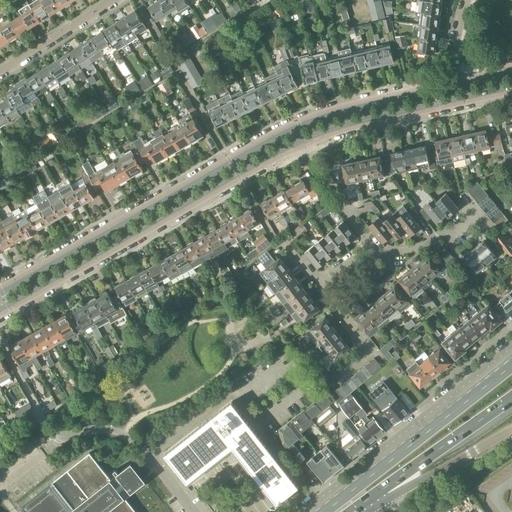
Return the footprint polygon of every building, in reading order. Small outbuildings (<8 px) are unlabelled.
[(40,22),(50,15),(39,0),(36,0),(29,5),(32,9),(40,22)] [(39,0),(50,15),(60,9),(54,0),(45,0),(42,3),(40,0),(39,0)] [(54,0),(60,9),(70,3),(68,0),(54,0)] [(167,14),(177,8),(171,0),(160,0),(158,1),(167,14)] [(369,9),(382,6),(380,0),(368,3),(369,9)] [(441,1),(429,0),(422,0),(422,5),(424,5),(423,13),(439,14),(439,15),(439,13),(441,13),(442,6),(440,6),(441,1)] [(157,21),(167,14),(158,1),(148,8),(157,21)] [(237,14),(242,11),(237,3),(232,6),(237,14)] [(19,10),(22,15),(30,28),(40,22),(32,9),(29,5),(28,4),(19,10)] [(233,17),(237,14),(232,6),(227,8),(233,17)] [(371,15),(383,12),(382,6),(369,9),(371,15)] [(339,10),(342,20),(348,18),(345,8),(339,10)] [(146,28),(143,23),(136,11),(125,17),(133,29),(134,31),(138,28),(140,32),(146,28)] [(372,21),(384,18),(383,12),(371,15),(372,21)] [(439,14),(423,13),(421,12),(420,18),(422,18),(421,25),(437,27),(438,25),(439,25),(440,19),(438,19),(439,14)] [(217,27),(227,21),(222,13),(217,16),(216,13),(211,16),(217,27)] [(19,35),(30,28),(22,15),(12,22),(9,18),(19,35)] [(207,33),(217,27),(211,16),(201,23),(207,33)] [(127,33),(133,29),(125,17),(115,24),(123,36),(124,38),(128,35),(127,33)] [(10,41),(19,35),(9,18),(0,23),(0,25),(2,28),(10,41)] [(386,33),(392,31),(389,19),(383,20),(386,33)] [(117,40),(123,36),(115,24),(104,31),(113,44),(118,41),(117,40)] [(190,28),(197,39),(207,33),(203,27),(199,30),(196,25),(190,28)] [(437,27),(421,25),(419,25),(419,31),(421,31),(420,38),(436,40),(436,38),(437,38),(438,32),(436,32),(437,27)] [(0,47),(10,41),(2,28),(0,29),(0,47)] [(102,55),(113,49),(102,32),(92,39),(102,55)] [(187,46),(192,42),(186,32),(181,36),(187,46)] [(183,49),(187,46),(181,36),(176,39),(183,49)] [(396,37),(398,49),(407,47),(405,36),(401,36),(396,37)] [(436,40),(420,38),(418,38),(417,44),(419,44),(418,51),(434,54),(434,51),(436,51),(437,45),(435,45),(435,40),(436,40)] [(92,62),(102,55),(92,39),(81,45),(88,57),(92,62)] [(287,45),(292,57),(297,55),(293,43),(287,45)] [(77,64),(88,57),(81,45),(70,52),(77,64)] [(284,60),(292,57),(287,45),(280,48),(284,60)] [(377,47),(381,64),(386,63),(387,64),(392,63),(392,62),(394,62),(390,46),(383,47),(382,46),(377,47)] [(380,65),(381,64),(377,47),(377,49),(370,50),(370,49),(365,50),(369,68),(375,66),(375,67),(380,66),(380,65)] [(367,68),(369,68),(365,50),(364,50),(365,52),(358,53),(357,51),(352,53),(356,71),(362,69),(362,70),(367,69),(367,68)] [(177,62),(188,56),(185,51),(174,57),(177,62)] [(77,64),(70,52),(59,59),(67,71),(70,76),(81,69),(77,64)] [(121,58),(119,54),(118,53),(113,55),(116,61),(121,58)] [(354,71),(356,71),(352,53),(351,53),(352,55),(345,57),(344,55),(339,56),(344,74),(349,72),(350,73),(354,72),(354,71)] [(312,56),(309,56),(309,54),(298,57),(299,58),(298,58),(300,66),(301,66),(305,83),(312,81),(312,82),(317,81),(317,80),(318,80),(313,57),(312,56)] [(330,77),(326,59),(325,54),(313,57),(318,80),(324,78),(324,79),(329,78),(329,77),(330,77)] [(180,68),(191,61),(188,56),(177,62),(180,68)] [(342,74),(344,74),(339,56),(339,58),(332,60),(332,58),(326,59),(330,77),(337,75),(337,76),(342,75),(342,74)] [(56,77),(67,71),(59,59),(49,66),(56,77)] [(101,63),(104,68),(109,65),(106,60),(101,63)] [(183,73),(194,66),(191,61),(180,68),(183,73)] [(298,86),(290,70),(291,70),(287,61),(279,65),(280,67),(275,69),(276,70),(286,91),(287,91),(288,92),(293,89),(292,88),(298,86)] [(56,77),(49,66),(38,73),(48,89),(59,82),(56,77)] [(186,78),(197,72),(194,66),(183,73),(186,78)] [(286,91),(276,70),(275,70),(277,73),(265,78),(274,96),(275,97),(276,98),(281,95),(280,94),(286,91)] [(78,74),(83,82),(87,79),(83,72),(78,74)] [(189,83),(200,77),(197,72),(186,78),(189,83)] [(37,96),(48,89),(38,73),(27,80),(37,96)] [(192,88),(203,82),(200,77),(189,83),(192,88)] [(67,81),(72,89),(77,86),(72,78),(67,81)] [(275,97),(274,96),(265,78),(266,81),(261,84),(262,85),(256,89),(263,103),(264,102),(264,103),(269,101),(269,100),(275,97)] [(16,87),(30,108),(41,102),(37,96),(27,80),(16,87)] [(174,92),(168,82),(160,86),(166,97),(174,92)] [(30,108),(16,87),(14,84),(9,87),(11,90),(6,93),(9,98),(19,115),(30,108)] [(127,91),(131,98),(141,92),(136,85),(127,91)] [(63,87),(58,90),(61,96),(66,93),(63,87)] [(263,103),(256,89),(255,87),(250,89),(250,91),(244,94),(251,109),(252,108),(253,109),(258,107),(257,106),(263,103)] [(55,100),(53,96),(50,92),(46,95),(50,103),(55,100)] [(242,92),(231,98),(231,99),(232,100),(240,115),(241,114),(241,115),(246,113),(246,112),(251,109),(244,94),(244,95),(242,92)] [(151,100),(149,96),(148,95),(141,99),(143,104),(151,100)] [(0,106),(10,121),(19,115),(9,98),(0,103),(0,106)] [(188,98),(183,101),(189,112),(194,109),(188,98)] [(240,115),(232,100),(231,99),(226,101),(227,103),(221,106),(228,121),(229,120),(230,121),(234,119),(234,118),(240,115)] [(137,100),(130,104),(134,111),(140,107),(137,100)] [(110,112),(119,107),(116,101),(107,107),(110,112)] [(228,121),(221,106),(220,104),(215,107),(216,109),(209,112),(216,127),(218,126),(218,127),(223,124),(222,123),(228,121)] [(0,127),(10,121),(0,106),(0,127)] [(17,120),(22,127),(27,125),(22,117),(17,120)] [(180,125),(191,144),(199,139),(198,138),(202,135),(200,131),(201,130),(195,119),(193,120),(192,118),(180,125)] [(75,132),(82,129),(79,124),(72,127),(75,132)] [(94,125),(87,129),(90,134),(98,130),(94,125)] [(183,148),(191,144),(180,125),(168,131),(178,149),(182,147),(183,148)] [(49,138),(54,145),(64,139),(58,129),(47,135),(49,138)] [(168,131),(163,134),(160,129),(154,132),(157,138),(167,157),(175,153),(174,151),(178,149),(168,131)] [(477,150),(490,147),(502,144),(500,133),(487,136),(486,131),(478,133),(478,132),(473,133),(473,134),(477,150)] [(464,153),(477,150),(473,134),(466,136),(465,135),(460,136),(461,137),(460,137),(464,153)] [(157,138),(148,143),(146,140),(144,141),(141,137),(133,142),(137,149),(144,163),(153,158),(155,162),(159,160),(160,161),(167,157),(157,138)] [(448,140),(453,162),(465,159),(464,153),(460,137),(453,139),(453,138),(448,139),(448,140)] [(48,138),(39,143),(43,151),(53,145),(48,138)] [(440,165),(453,162),(448,140),(440,142),(440,141),(435,142),(440,165)] [(436,168),(432,151),(427,152),(425,146),(414,149),(418,168),(429,165),(430,169),(436,168)] [(137,149),(123,157),(121,154),(120,154),(118,148),(114,150),(120,159),(130,176),(134,174),(134,176),(143,171),(139,165),(144,163),(137,149)] [(407,170),(418,168),(414,149),(402,151),(407,170)] [(398,172),(407,170),(402,151),(391,154),(392,161),(385,162),(386,168),(391,174),(396,170),(398,172)] [(385,179),(384,176),(385,176),(380,156),(367,159),(372,178),(379,177),(379,180),(385,179)] [(126,178),(130,176),(120,159),(108,165),(119,185),(127,180),(126,178)] [(371,178),(372,178),(367,159),(355,162),(359,181),(366,180),(366,183),(372,181),(371,178)] [(108,165),(98,171),(92,160),(83,165),(87,173),(88,175),(96,190),(104,186),(106,190),(110,187),(111,189),(119,185),(108,165)] [(359,181),(355,162),(342,164),(343,171),(337,172),(340,183),(346,182),(346,184),(353,182),(354,185),(359,184),(359,181)] [(87,173),(70,183),(71,184),(75,190),(82,204),(83,204),(83,205),(89,202),(88,201),(94,198),(91,193),(96,190),(88,175),(87,173)] [(0,181),(0,188),(1,190),(11,185),(7,178),(0,181)] [(299,196),(309,191),(312,197),(323,191),(317,180),(306,186),(304,182),(302,183),(301,182),(295,185),(296,186),(285,192),(292,204),(292,205),(298,201),(298,200),(300,198),(299,196)] [(481,187),(480,186),(477,182),(467,191),(471,195),(481,187)] [(82,204),(75,190),(71,184),(59,190),(63,197),(71,211),(72,212),(78,208),(77,207),(82,204)] [(475,200),(485,192),(481,187),(471,195),(475,200)] [(71,211),(63,197),(59,190),(48,197),(60,217),(61,218),(66,215),(66,214),(71,211)] [(292,204),(285,192),(284,193),(283,191),(278,194),(278,195),(273,198),(282,213),(286,211),(285,209),(286,209),(285,208),(292,204)] [(460,200),(458,198),(453,191),(448,195),(446,193),(436,202),(446,214),(449,217),(459,209),(455,204),(460,200)] [(478,205),(488,197),(485,192),(475,200),(478,205)] [(55,220),(60,217),(48,197),(37,203),(40,208),(49,223),(50,224),(55,221),(55,220)] [(482,210),(492,201),(488,197),(478,205),(482,210)] [(277,216),(282,213),(273,198),(268,201),(267,200),(262,203),(263,204),(262,205),(269,217),(270,219),(277,216)] [(446,214),(436,202),(435,202),(433,199),(423,207),(425,208),(420,212),(428,221),(432,218),(436,222),(446,214)] [(369,207),(372,211),(377,207),(371,201),(368,202),(369,207)] [(486,214),(496,206),(492,201),(482,210),(486,214)] [(371,213),(372,211),(369,207),(368,202),(364,203),(365,207),(358,209),(359,215),(371,213)] [(323,218),(334,209),(330,204),(319,213),(323,218)] [(490,219),(500,211),(496,206),(486,214),(490,219)] [(304,212),(301,207),(294,210),(297,215),(304,212)] [(43,226),(49,223),(40,208),(35,211),(36,212),(29,216),(38,231),(44,227),(43,226)] [(423,230),(416,222),(422,218),(414,208),(408,212),(407,210),(396,219),(409,235),(414,231),(417,235),(423,230)] [(247,231),(247,230),(251,228),(252,230),(260,226),(258,224),(251,211),(250,211),(249,210),(244,213),(245,214),(240,217),(247,231)] [(493,224),(504,215),(500,211),(490,219),(493,224)] [(284,217),(287,223),(292,220),(289,214),(284,217)] [(396,219),(392,214),(382,222),(382,223),(395,238),(400,234),(404,239),(409,235),(396,219)] [(38,231),(29,216),(28,215),(17,221),(26,237),(38,231)] [(497,229),(508,220),(504,215),(493,224),(497,229)] [(247,231),(240,217),(239,217),(238,217),(233,220),(233,221),(228,223),(239,242),(250,236),(247,231)] [(283,226),(287,223),(284,217),(279,220),(283,226)] [(382,223),(382,222),(379,217),(368,226),(381,242),(386,238),(390,243),(395,238),(382,223)] [(26,237),(17,221),(16,220),(5,227),(14,243),(15,242),(16,243),(21,240),(21,239),(26,236),(26,237)] [(14,243),(5,227),(2,221),(0,222),(0,243),(3,249),(4,249),(5,250),(10,247),(10,245),(14,243)] [(333,229),(346,245),(356,237),(343,221),(333,229)] [(239,242),(228,223),(227,224),(227,223),(222,226),(222,227),(217,230),(228,249),(239,242)] [(293,239),(302,231),(298,227),(289,234),(293,239)] [(228,249),(217,230),(216,230),(216,229),(210,233),(211,234),(206,236),(216,255),(228,249)] [(336,252),(346,245),(333,229),(323,237),(336,252)] [(511,246),(502,234),(495,240),(509,258),(511,255),(511,246)] [(257,248),(268,240),(264,235),(254,243),(257,248)] [(216,255),(206,236),(205,237),(204,236),(199,239),(199,240),(194,243),(205,261),(216,255)] [(327,260),(336,252),(323,237),(318,241),(316,240),(314,240),(312,240),(311,241),(314,244),(314,245),(327,260)] [(259,254),(271,244),(268,240),(257,248),(256,249),(259,254)] [(474,249),(486,264),(496,256),(495,255),(500,251),(492,241),(487,245),(484,241),(474,249)] [(205,261),(194,243),(193,243),(193,242),(188,245),(188,246),(183,249),(193,268),(205,261)] [(317,268),(327,260),(314,245),(304,253),(317,268)] [(182,274),(193,268),(183,249),(176,252),(176,253),(172,256),(182,274)] [(446,264),(453,258),(446,249),(438,255),(433,260),(429,255),(419,263),(431,279),(436,275),(439,279),(451,269),(446,264)] [(476,273),(486,264),(474,249),(463,257),(467,262),(462,265),(470,275),(475,271),(476,273)] [(268,251),(257,260),(260,264),(261,262),(266,268),(259,273),(267,284),(288,268),(280,257),(275,261),(268,251)] [(171,280),(182,274),(172,256),(168,258),(167,257),(160,261),(168,276),(171,280)] [(161,280),(168,276),(160,261),(153,265),(153,266),(149,268),(158,284),(162,281),(161,280)] [(421,287),(431,279),(419,263),(408,272),(421,287)] [(158,284),(149,268),(145,271),(144,270),(138,274),(146,289),(148,293),(160,287),(158,284)] [(276,294),(296,278),(288,268),(267,284),(276,294)] [(423,290),(421,287),(408,272),(398,280),(413,299),(423,290)] [(148,293),(146,289),(138,274),(130,278),(131,279),(127,281),(135,296),(137,300),(148,293)] [(283,305),(304,289),(296,278),(276,294),(283,305)] [(130,299),(135,296),(127,281),(122,284),(122,283),(115,287),(123,301),(130,298),(130,299)] [(410,304),(408,301),(395,285),(384,294),(400,312),(410,304)] [(291,315),(296,311),(312,299),(304,289),(283,305),(291,315)] [(109,320),(125,311),(116,295),(112,298),(109,293),(107,293),(106,292),(101,295),(102,297),(97,299),(109,320)] [(511,316),(511,315),(511,295),(509,292),(499,300),(501,302),(496,305),(503,315),(508,311),(511,316)] [(390,321),(400,312),(384,294),(374,302),(387,317),(390,321)] [(444,303),(448,299),(444,294),(440,298),(444,303)] [(487,304),(483,300),(479,295),(476,297),(481,302),(479,303),(483,307),(478,312),(492,329),(492,328),(494,328),(497,326),(498,324),(501,321),(499,319),(503,315),(496,305),(491,309),(487,304)] [(96,324),(98,328),(109,321),(109,320),(97,299),(96,300),(95,298),(90,301),(91,303),(86,306),(96,324)] [(301,322),(303,321),(304,321),(320,309),(312,299),(296,311),(300,316),(298,318),(301,322)] [(377,326),(387,317),(374,302),(364,310),(377,326)] [(98,328),(96,324),(86,306),(81,309),(80,307),(74,310),(75,312),(74,312),(77,318),(70,321),(77,333),(78,335),(84,331),(86,334),(94,330),(95,332),(99,330),(98,328)] [(273,318),(276,315),(281,312),(278,309),(274,312),(273,312),(271,314),(273,318)] [(380,330),(377,326),(364,310),(354,318),(370,338),(380,330)] [(488,332),(492,329),(478,312),(469,319),(481,334),(484,332),(488,332)] [(77,333),(70,321),(66,315),(55,321),(65,339),(66,341),(71,338),(70,336),(77,333)] [(318,340),(334,327),(325,317),(310,329),(314,335),(312,336),(315,341),(317,339),(318,340)] [(481,334),(469,319),(468,318),(459,325),(473,341),(481,334)] [(54,345),(65,339),(55,321),(44,327),(54,345)] [(460,327),(457,329),(453,325),(447,329),(451,334),(465,351),(469,348),(469,345),(473,341),(459,325),(459,326),(460,327)] [(54,345),(44,327),(32,334),(46,358),(49,355),(50,355),(48,351),(55,347),(54,346),(54,345)] [(326,350),(342,337),(334,327),(318,340),(322,345),(320,347),(323,351),(326,349),(326,350)] [(418,333),(412,337),(416,342),(421,337),(418,333)] [(51,367),(46,358),(32,334),(21,340),(38,369),(41,367),(38,361),(35,356),(42,352),(50,367),(51,367)] [(464,351),(465,351),(451,334),(442,342),(455,358),(458,356),(460,356),(464,354),(464,351)] [(409,337),(407,335),(400,341),(404,346),(408,342),(406,340),(409,337)] [(331,361),(334,359),(334,360),(350,347),(342,337),(326,350),(330,355),(328,357),(331,361)] [(26,368),(34,364),(37,370),(38,369),(21,340),(9,347),(20,367),(19,368),(22,373),(26,371),(27,370),(26,368)] [(388,351),(394,346),(390,341),(379,350),(388,361),(393,357),(391,354),(388,351)] [(76,350),(73,343),(68,346),(71,352),(76,350)] [(62,360),(66,358),(64,355),(64,354),(61,348),(56,350),(62,360)] [(428,357),(440,371),(450,362),(439,349),(434,353),(433,352),(428,357)] [(393,357),(396,360),(400,357),(395,351),(391,354),(393,357)] [(46,358),(51,367),(55,364),(49,355),(46,358)] [(0,382),(11,376),(8,371),(0,356),(0,382)] [(430,378),(440,371),(428,357),(419,364),(430,378)] [(382,367),(381,366),(374,358),(369,362),(376,372),(382,367)] [(322,382),(327,378),(313,360),(308,364),(322,382)] [(419,364),(416,360),(405,368),(409,374),(420,387),(430,378),(419,364)] [(372,376),(376,372),(369,362),(364,366),(372,376)] [(367,380),(372,376),(364,366),(359,370),(367,380)] [(362,383),(367,380),(359,370),(355,374),(362,383)] [(358,387),(362,383),(355,374),(350,378),(358,387)] [(94,382),(95,385),(103,380),(101,377),(94,382)] [(353,391),(358,387),(350,378),(345,382),(353,391)] [(394,424),(408,412),(383,381),(369,393),(394,424)] [(348,395),(353,391),(345,382),(341,386),(348,395)] [(344,399),(348,395),(341,386),(336,389),(344,399)] [(338,403),(344,399),(336,389),(331,394),(338,403)] [(301,433),(306,429),(314,422),(311,419),(335,400),(331,394),(328,390),(315,401),(316,401),(305,410),(304,410),(279,429),(281,443),(299,464),(306,458),(294,443),(303,435),(301,433)] [(358,415),(377,438),(385,432),(373,417),(368,420),(365,416),(366,415),(355,402),(353,404),(351,400),(341,408),(348,417),(350,419),(357,414),(358,415)] [(288,497),(287,495),(298,487),(231,402),(164,455),(175,469),(174,469),(186,485),(232,450),(276,505),(277,506),(288,497)] [(18,419),(29,412),(30,412),(31,406),(29,403),(14,412),(18,419)] [(44,413),(49,410),(46,405),(41,408),(44,413)] [(370,444),(377,438),(358,415),(357,416),(361,420),(355,425),(360,432),(370,444)] [(352,459),(367,446),(357,435),(360,432),(355,425),(350,419),(348,417),(342,422),(354,437),(342,447),(352,459)] [(36,425),(36,424),(33,419),(22,425),(25,430),(25,432),(36,425)] [(25,430),(20,433),(18,430),(13,433),(18,442),(24,439),(23,438),(28,436),(25,432),(25,430)] [(41,435),(34,441),(37,445),(45,439),(41,435)] [(334,474),(344,465),(327,445),(317,454),(334,474)] [(137,511),(126,497),(118,488),(111,478),(90,452),(68,470),(88,496),(73,508),(66,498),(48,511),(137,511)] [(323,482),(334,474),(317,454),(307,462),(323,482)] [(118,488),(139,472),(132,462),(119,473),(116,469),(113,471),(116,474),(111,478),(118,488)] [(126,497),(146,482),(147,481),(139,472),(118,488),(126,497)]
